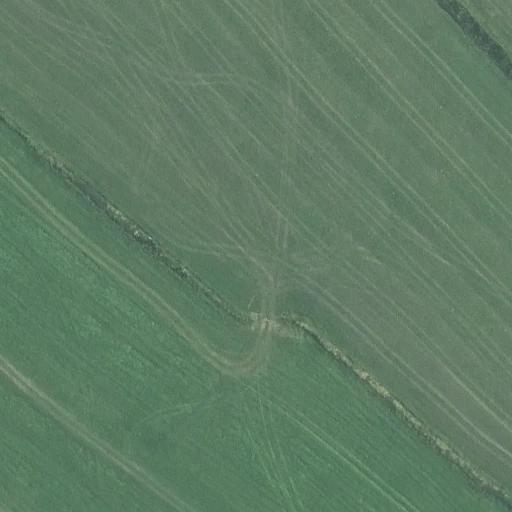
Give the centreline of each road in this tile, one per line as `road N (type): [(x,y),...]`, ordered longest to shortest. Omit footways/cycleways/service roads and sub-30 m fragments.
road 1 (track): [(130,471),(257,359),(278,292)]
road 2 (track): [(0,358),(178,511)]
